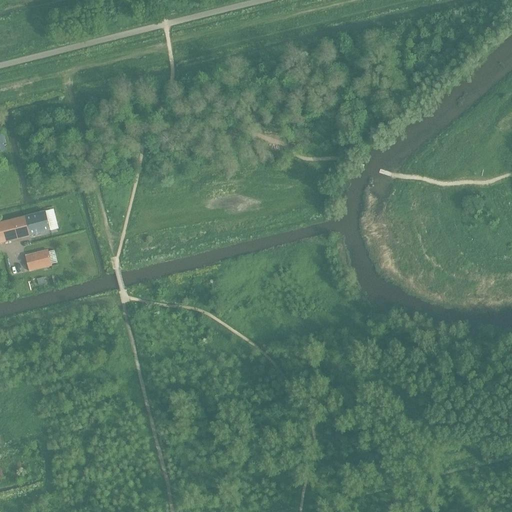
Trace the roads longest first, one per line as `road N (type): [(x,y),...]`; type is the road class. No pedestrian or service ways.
road 1 (unknown): [(366,0),(0,88)]
road 2 (unknown): [(172,511),(124,298)]
road 3 (unknown): [(116,263),(60,75)]
